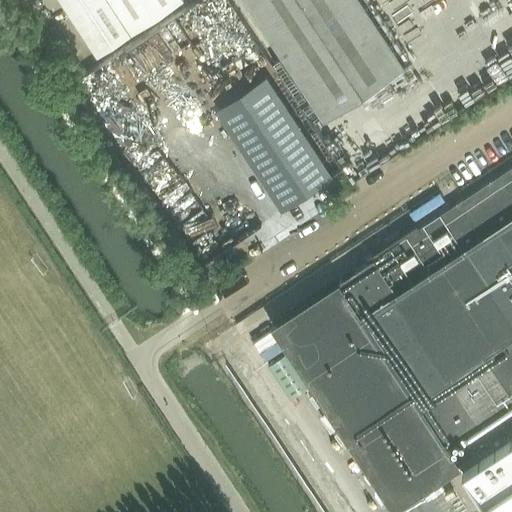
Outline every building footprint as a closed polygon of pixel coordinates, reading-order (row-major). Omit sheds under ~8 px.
[(61,0),(74,19),(103,0),(61,0)] [(109,0),(103,0),(74,19),(98,55),(131,33),(109,0)] [(181,0),(109,0),(131,33),(181,0)] [(360,0),(246,0),(325,119),(326,118),(333,113),(404,66),(360,0)] [(266,73),(216,106),(282,207),(333,174),(266,73)] [(273,324),(272,324),(394,509),(395,508),(462,464),(493,511),(511,511),(511,165),(463,198),(450,207),(424,224),(361,265),(321,292),(273,324)]
